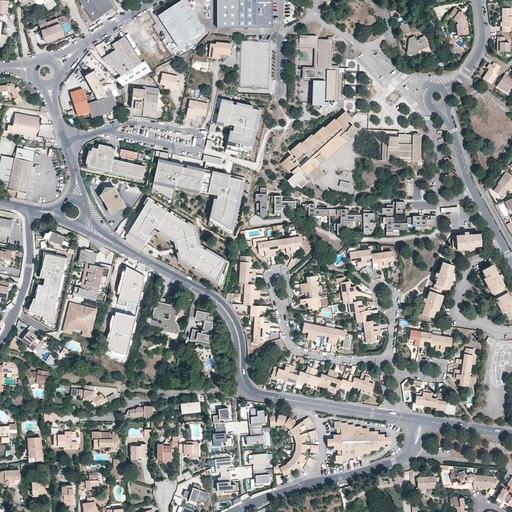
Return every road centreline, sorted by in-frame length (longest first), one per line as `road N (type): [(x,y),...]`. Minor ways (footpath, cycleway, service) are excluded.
road 1 (residential): [(260,394),(243,380),(236,325),(221,303),(78,220)]
road 2 (residential): [(234,511),(410,452)]
road 3 (tertiary): [(449,119),(469,181),(511,258)]
road 4 (residential): [(281,306),(296,350),(389,358)]
road 5 (residential): [(260,394),(395,415)]
road 6 (residential): [(66,141),(133,122),(185,132),(190,142)]
